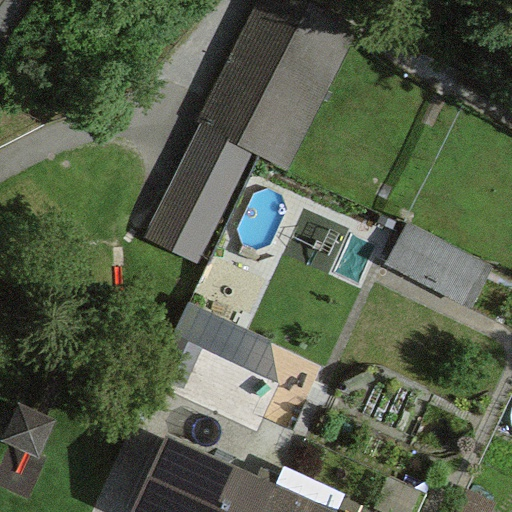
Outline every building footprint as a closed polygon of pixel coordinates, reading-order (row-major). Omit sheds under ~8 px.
[(361,26),(306,0),(261,0),(146,238),(200,265),(254,153),(291,171),(361,26)] [(494,266),(407,223),(388,261),(475,304),(494,266)] [(306,400),(280,389),(290,364),(225,336),(195,404),(259,432),(265,418),(293,430),(306,400)] [(52,421),(24,408),(6,445),(34,458),(52,421)] [(140,511),(261,511),(268,496),(168,451),(140,511)] [(303,511),(268,496),(261,511),(303,511)]
